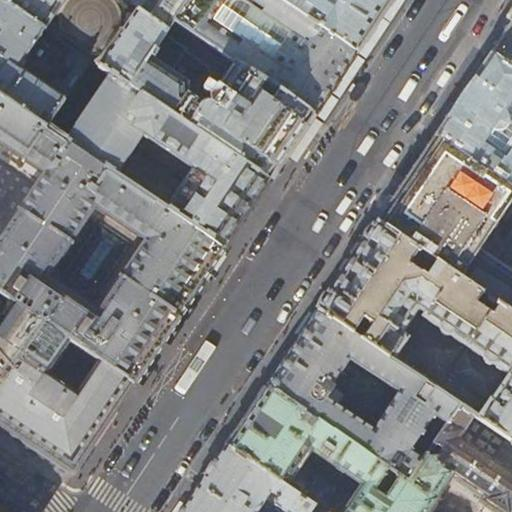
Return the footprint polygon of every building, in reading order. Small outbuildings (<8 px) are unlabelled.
[(129,89),(167,33),(144,17),(135,11),(118,0),(0,0),(0,1),(42,30),(77,54),(90,63),(98,68),(110,76),(129,89)] [(176,18),(188,0),(118,0),(135,11),(144,17),(153,3),(176,18)] [(336,82),(355,54),(282,4),(276,0),(188,0),(176,18),(174,22),(313,116),(336,82)] [(390,0),(285,0),(282,4),(355,54),(390,0)] [(16,69),(42,30),(0,1),(0,99),(45,129),(90,63),(77,54),(77,63),(75,63),(74,64),(75,66),(71,71),(70,71),(70,72),(70,74),(69,77),(65,80),(64,79),(61,82),(52,89),(50,92),(19,71),(16,69)] [(174,22),(167,33),(129,89),(268,182),(291,149),(313,116),(174,22)] [(511,71),(511,23),(501,39),(490,56),(511,71)] [(435,138),(511,189),(511,71),(490,56),(465,92),(435,138)] [(244,218),(268,182),(129,89),(110,76),(66,142),(223,250),(244,218)] [(0,135),(28,154),(45,129),(0,99),(0,135)] [(203,281),(223,250),(66,142),(45,129),(28,154),(43,165),(15,206),(178,317),(203,281)] [(511,274),(478,252),(511,200),(511,189),(435,138),(406,180),(376,225),(511,316),(511,274)] [(0,295),(43,325),(133,384),(156,349),(178,317),(15,206),(4,222),(0,219),(0,295)] [(511,444),(511,316),(376,225),(357,254),(342,276),(337,283),(327,298),(317,313),(458,409),(511,444)] [(0,389),(43,325),(0,295),(0,389)] [(266,389),(387,471),(398,478),(408,483),(458,409),(317,313),(293,348),(266,389)] [(107,423),(133,384),(43,325),(0,389),(0,424),(31,446),(73,474),(107,423)] [(511,511),(511,444),(458,409),(408,483),(398,478),(388,492),(378,486),(387,471),(266,389),(247,418),(227,447),(314,508),(320,511),(432,511),(440,501),(439,500),(454,477),(485,498),(483,502),(497,511),(511,511)] [(311,511),(314,508),(227,447),(197,492),(183,511),(311,511)]
